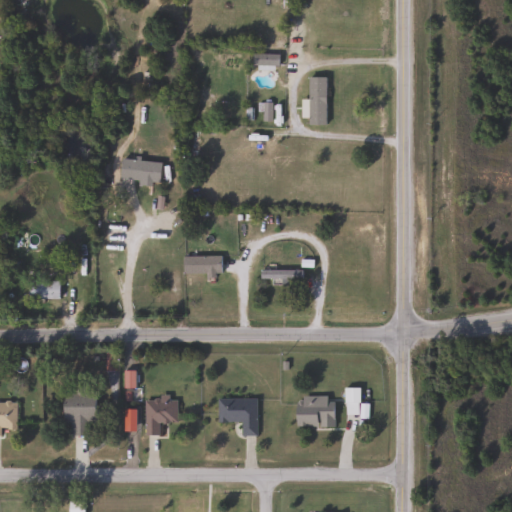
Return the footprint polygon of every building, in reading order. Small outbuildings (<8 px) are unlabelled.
[(251,65),(251,54),(278,54),(278,65),(251,65)] [(307,125),(307,77),(325,77),(325,125),(307,125)] [(161,163),(157,184),(129,179),(133,158),(161,163)] [(221,256),(221,274),(182,274),(182,256),(221,256)] [(259,280),(259,270),(300,270),(300,280),(259,280)] [(58,280),(58,298),(27,298),(27,280),(58,280)] [(357,388),(357,414),(343,414),(343,388),(357,388)] [(61,422),(61,389),(93,389),(93,435),(69,435),(69,422),(61,422)] [(332,426),(294,426),(294,396),(332,396),(332,426)] [(143,398),(176,398),(176,422),(157,423),(157,434),(143,434),(143,398)] [(255,398),(255,436),(239,436),(239,422),(216,422),(216,398),(255,398)] [(15,429),(0,429),(0,402),(15,402),(15,429)] [(83,511),(67,511),(67,501),(83,501),(83,511)]
